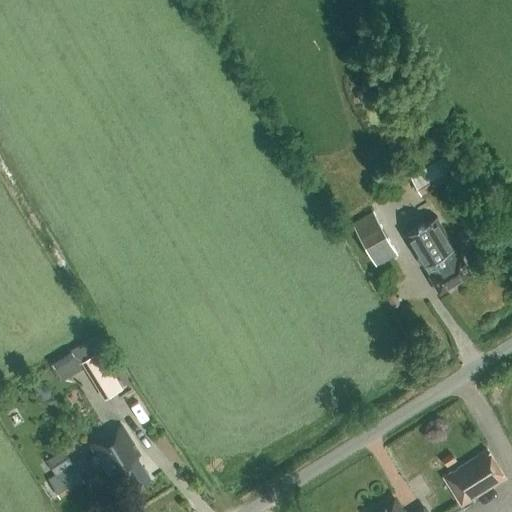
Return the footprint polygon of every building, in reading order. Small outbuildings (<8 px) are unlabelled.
[(420,195),(463,170),(452,153),(409,177),(420,195)] [(376,266),(397,254),(373,211),(352,223),(376,266)] [(439,293),(471,274),(454,246),(436,216),(405,234),(424,267),(423,267),(439,293)] [(400,304),(393,294),(386,298),(393,308),(400,304)] [(81,365),(101,353),(104,351),(96,337),(71,353),(79,366),(81,365)] [(124,391),(101,353),(81,365),(105,403),(124,391)] [(40,385),(37,387),(36,388),(34,391),(34,393),(34,396),(35,398),(37,400),(39,401),(42,401),(44,401),(47,400),(49,398),(50,396),(50,393),(50,391),(49,389),(47,387),(45,386),(42,385),(40,385)] [(134,491),(149,481),(137,460),(140,458),(122,426),(90,445),(97,455),(95,456),(108,478),(110,477),(116,488),(128,481),(134,491)] [(506,477),(488,448),(444,476),(462,505),(506,477)] [(83,482),(73,465),(64,450),(47,460),(56,475),(48,480),(59,497),(83,482)] [(447,466),(455,460),(451,454),(443,459),(447,466)] [(91,489),(102,483),(97,474),(86,481),(91,489)] [(425,511),(423,508),(415,511),(402,511),(394,498),(371,511),(425,511)]
